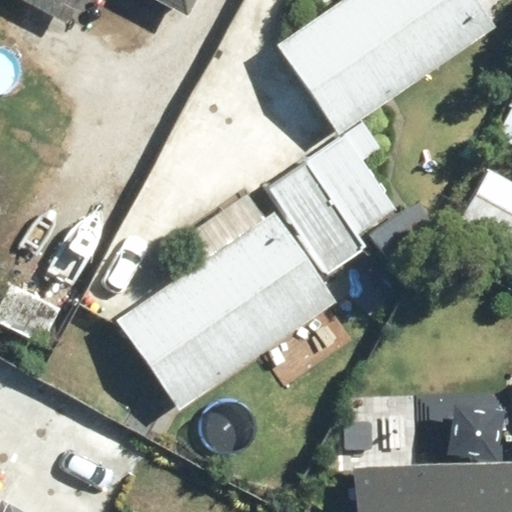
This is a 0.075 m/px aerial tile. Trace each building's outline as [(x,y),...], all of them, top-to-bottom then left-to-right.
[(155,0),(186,16),(194,0),(155,0)] [(474,0),(340,0),(274,45),(335,134),(493,27),(474,0)] [(361,122),(266,186),(323,272),(363,247),(353,232),(392,207),(361,160),(379,148),(361,122)] [(511,183),(485,168),(457,216),(511,247),(511,183)] [(271,211),(113,320),(175,410),(334,301),(271,211)] [(511,511),(511,460),(349,466),(350,511),(511,511)] [(23,511),(1,499),(0,500),(0,511),(23,511)]
